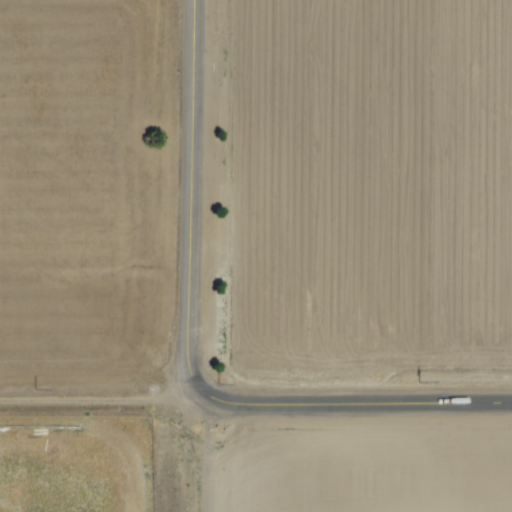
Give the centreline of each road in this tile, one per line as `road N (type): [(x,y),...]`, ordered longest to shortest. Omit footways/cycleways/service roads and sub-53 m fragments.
road 1 (tertiary): [(196,410),(196,0)]
road 2 (tertiary): [(196,410),(511,407)]
road 3 (track): [(196,410),(0,410)]
